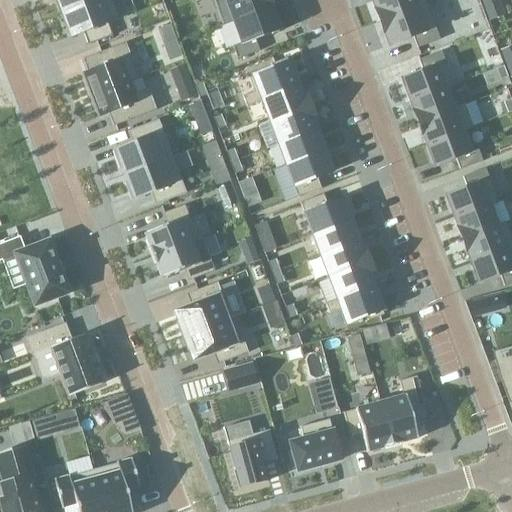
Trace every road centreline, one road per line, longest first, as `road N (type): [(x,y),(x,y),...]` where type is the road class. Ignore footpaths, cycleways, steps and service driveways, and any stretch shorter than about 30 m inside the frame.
road 1 (residential): [(0,33),(180,511)]
road 2 (residential): [(319,0),(341,21),(507,466)]
road 3 (unclassified): [(497,469),(342,511)]
